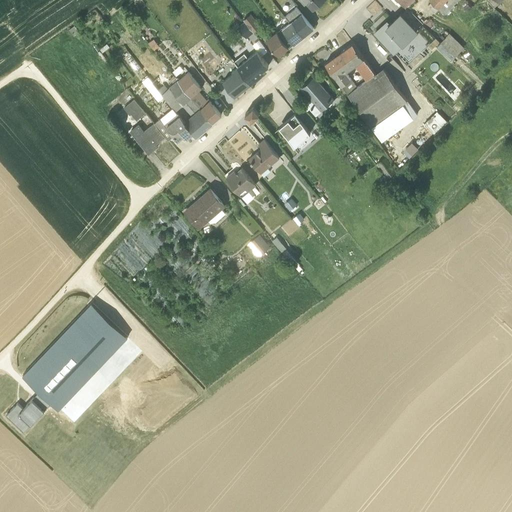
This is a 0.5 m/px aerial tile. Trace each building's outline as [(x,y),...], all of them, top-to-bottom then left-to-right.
[(299,0),(295,0),(287,7),(292,13),(294,11),(305,26),(315,19),(299,0)] [(262,17),(252,5),(245,11),(247,13),(255,23),(262,17)] [(389,11),(377,23),(396,43),(418,23),(402,5),(392,14),(389,11)] [(305,26),(294,11),(279,23),(291,38),(305,26)] [(247,13),(239,18),(248,29),(255,23),(247,13)] [(291,38),(278,22),(268,30),(280,46),(285,42),(290,38),(291,38)] [(465,38),(450,24),(442,33),(456,47),(465,38)] [(327,53),(373,117),(408,91),(385,58),(377,64),(355,34),(327,53)] [(456,47),(442,34),(438,39),(452,52),(456,47)] [(175,56),(160,37),(156,40),(170,60),(175,56)] [(197,46),(191,40),(186,44),(192,51),(197,46)] [(246,44),(235,53),(239,58),(253,74),(264,66),(262,63),(270,57),(259,42),(250,49),(246,44)] [(224,72),(236,87),(253,74),(239,58),(233,63),(234,64),(224,72)] [(214,113),(223,105),(211,91),(210,92),(201,81),(204,78),(190,62),(179,71),(214,113)] [(198,127),(214,113),(175,66),(171,69),(175,74),(170,78),(160,67),(154,72),(166,87),(178,101),(184,96),(193,106),(187,111),(198,127)] [(154,72),(150,67),(144,72),(160,92),(166,87),(154,72)] [(311,99),(317,106),(336,90),(315,67),(302,79),(311,90),(304,96),(309,101),(311,99)] [(136,89),(126,98),(132,105),(133,104),(138,110),(148,103),(136,89)] [(419,105),(408,91),(373,117),(383,132),(419,105)] [(261,105),(255,98),(247,105),(253,112),(261,105)] [(175,99),(157,113),(170,130),(176,126),(179,130),(186,125),(189,128),(195,123),(187,112),(175,99)] [(448,112),(438,102),(425,114),(435,125),(448,112)] [(291,111),(282,119),(296,136),(312,123),(302,111),(295,116),(291,111)] [(141,113),(132,121),(151,144),(155,141),(155,140),(160,136),(158,133),(167,126),(156,113),(146,120),(141,113)] [(281,148),(266,130),(260,135),(263,138),(251,149),(266,166),(273,161),(270,157),(281,148)] [(420,139),(418,136),(398,154),(401,157),(420,139)] [(400,145),(395,138),(389,142),(394,151),(400,147),(399,146),(400,145)] [(378,154),(389,168),(396,163),(386,148),(378,154)] [(244,158),(238,163),(236,161),(228,168),(249,193),(255,188),(250,181),(258,175),(244,158)] [(188,203),(201,218),(211,210),(212,212),(218,211),(227,203),(224,199),(227,196),(212,179),(200,189),(202,191),(188,203)] [(298,195),(293,188),(286,194),(291,200),(298,195)] [(272,236),(261,224),(249,235),(259,247),(272,236)] [(279,227),(274,231),(284,242),(288,238),(279,227)] [(130,326),(94,291),(24,364),(41,381),(53,392),(61,399),(130,326)] [(41,381),(26,397),(20,392),(8,404),(14,409),(13,409),(26,421),(53,392),(41,381)]
